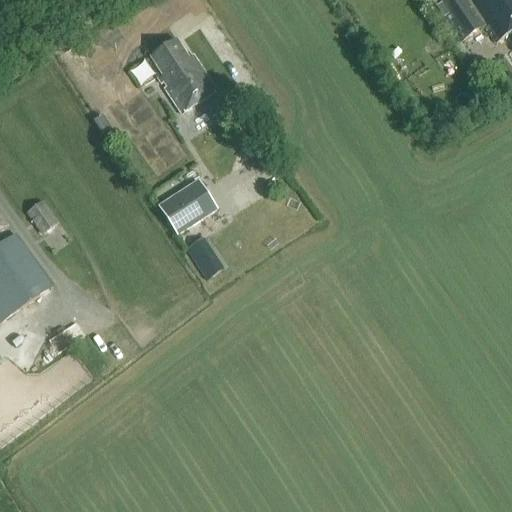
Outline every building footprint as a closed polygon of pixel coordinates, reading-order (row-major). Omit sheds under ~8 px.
[(496,44),(511,33),(511,0),(446,0),(436,7),(461,44),(485,27),(496,44)] [(191,109),(192,110),(218,93),(195,58),(191,60),(189,61),(177,43),(151,60),(163,78),(158,81),(181,116),(191,109)] [(107,143),(115,136),(102,118),(94,124),(107,143)] [(158,208),(177,238),(218,212),(198,182),(158,208)] [(272,218),(290,209),(284,197),(247,215),(258,237),(277,228),(272,218)] [(27,215),(42,237),(58,226),(43,204),(27,215)] [(0,247),(0,233),(7,229),(0,219),(0,327),(53,291),(15,236),(0,247)] [(205,240),(187,251),(193,262),(212,251),(205,240)] [(56,334),(62,350),(91,339),(85,323),(56,334)]
